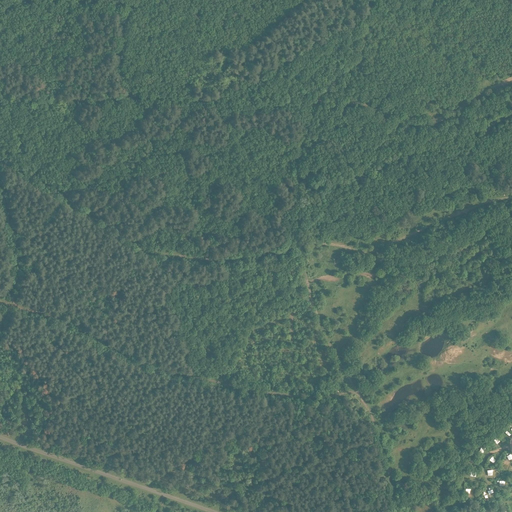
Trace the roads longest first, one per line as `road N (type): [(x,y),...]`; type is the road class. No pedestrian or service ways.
road 1 (unknown): [(511,232),(418,270),(285,286),(295,396),(326,460),(327,511)]
road 2 (track): [(0,155),(157,251),(221,257),(299,243)]
